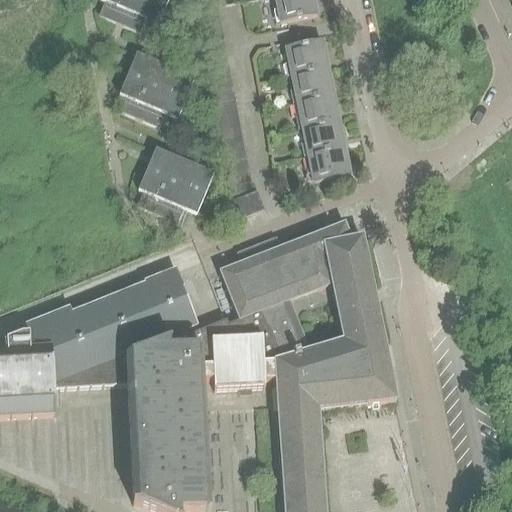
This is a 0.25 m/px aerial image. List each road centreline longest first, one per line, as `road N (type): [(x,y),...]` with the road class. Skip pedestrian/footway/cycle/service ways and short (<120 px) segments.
road 1 (residential): [(453,511),(392,186)]
road 2 (residential): [(197,250),(392,186)]
road 3 (residential): [(354,0),(392,186)]
road 4 (residential): [(392,186),(423,171),(511,90)]
